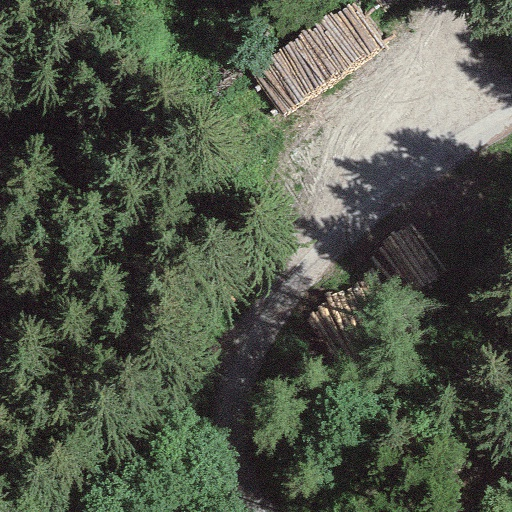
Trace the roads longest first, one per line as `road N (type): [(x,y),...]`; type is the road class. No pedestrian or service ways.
road 1 (track): [(56,511),(216,353)]
road 2 (track): [(437,153),(471,0)]
